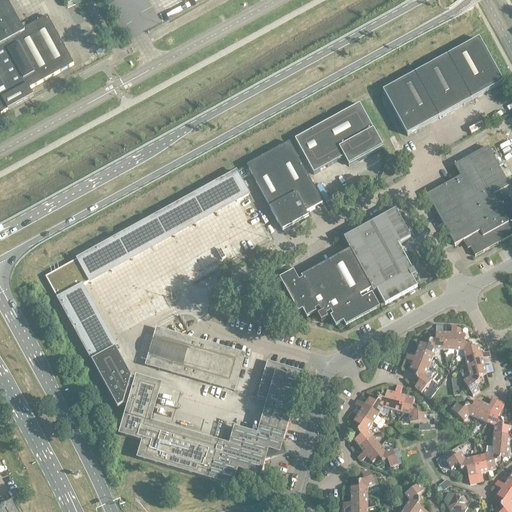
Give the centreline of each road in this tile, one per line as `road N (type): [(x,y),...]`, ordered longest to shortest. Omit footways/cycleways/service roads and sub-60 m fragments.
road 1 (secondary): [(0,257),(475,0)]
road 2 (secondary): [(422,0),(0,233)]
road 3 (unclassified): [(332,365),(206,327),(200,301),(402,188)]
road 4 (secondary): [(111,511),(0,299)]
road 5 (secondary): [(0,376),(72,511)]
road 6 (residential): [(360,390),(342,431),(356,466),(324,486),(300,477)]
road 7 (unclassified): [(466,295),(344,360)]
road 8 (unclassified): [(402,188),(466,295)]
